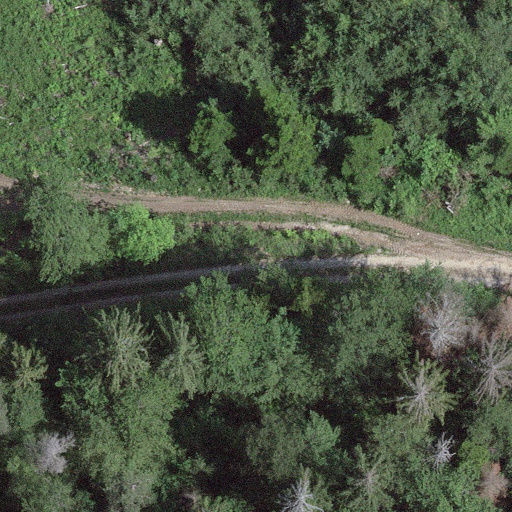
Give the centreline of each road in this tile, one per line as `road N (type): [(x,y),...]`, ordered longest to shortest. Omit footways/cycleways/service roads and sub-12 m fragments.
road 1 (track): [(0,188),(148,217),(326,219),(511,269)]
road 2 (track): [(511,270),(273,261),(0,302)]
